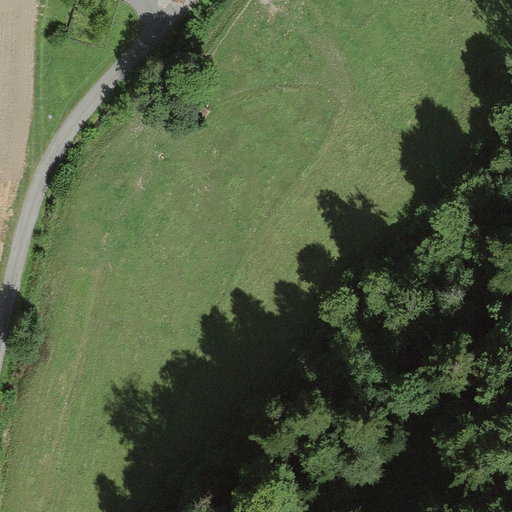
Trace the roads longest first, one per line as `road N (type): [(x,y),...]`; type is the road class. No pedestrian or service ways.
road 1 (unclassified): [(0,321),(28,204),(59,134),(164,19)]
road 2 (track): [(511,314),(463,401),(384,511)]
